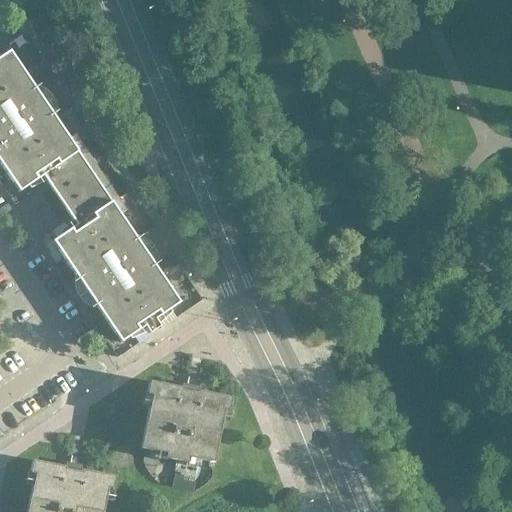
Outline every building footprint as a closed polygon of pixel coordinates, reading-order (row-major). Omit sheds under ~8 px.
[(0,131),(43,102),(34,89),(9,52),(0,57),(0,131)] [(94,178),(54,119),(43,102),(0,131),(0,165),(19,193),(43,177),(59,201),(94,178)] [(145,253),(111,203),(94,178),(59,201),(76,226),(52,242),(86,293),(145,253)] [(179,303),(156,269),(145,253),(86,293),(120,343),(144,327),(149,334),(160,327),(155,320),(179,303)] [(213,463),(222,419),(227,419),(231,398),(198,392),(198,394),(186,392),(187,390),(149,382),(145,403),(149,404),(141,449),(165,454),(164,459),(188,463),(189,459),(213,463)] [(102,511),(105,498),(110,498),(114,477),(81,471),(81,473),(69,471),(70,468),(32,461),(28,482),(33,483),(26,511),(102,511)]
